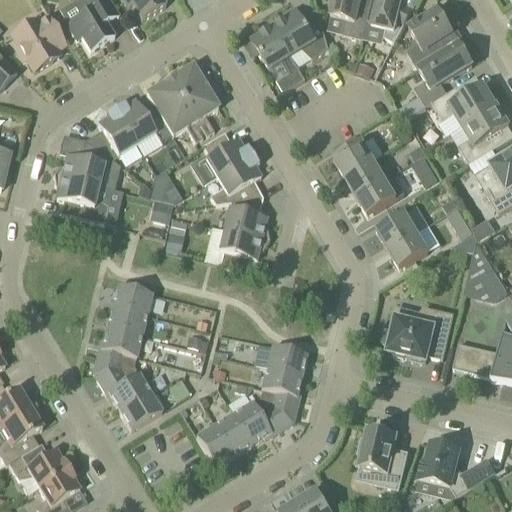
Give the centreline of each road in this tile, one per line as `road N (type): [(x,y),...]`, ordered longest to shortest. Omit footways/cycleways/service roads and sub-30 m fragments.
road 1 (residential): [(131,501),(10,301),(4,277),(14,230)]
road 2 (residential): [(14,230),(36,148),(53,121),(203,28)]
road 3 (residential): [(334,385),(352,271),(300,185)]
road 4 (residential): [(212,511),(291,467),(321,438),(334,385)]
road 5 (residential): [(334,385),(511,427)]
road 6 (residential): [(277,147),(203,28)]
